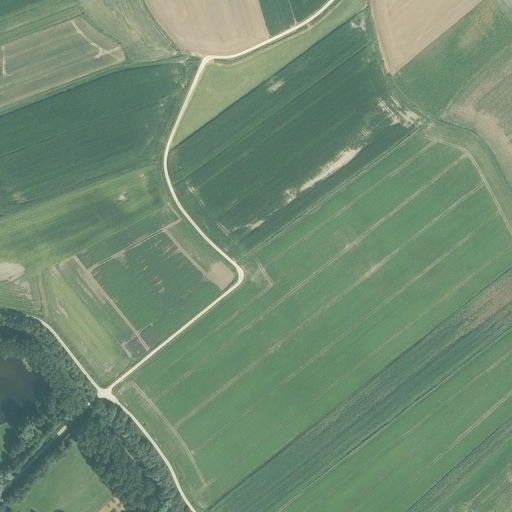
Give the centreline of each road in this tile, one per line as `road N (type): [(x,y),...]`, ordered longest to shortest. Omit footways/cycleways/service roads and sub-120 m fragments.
road 1 (unclassified): [(104,392),(241,276),(177,202),(165,170),(203,62),(294,28),(332,0)]
road 2 (unclassified): [(104,392),(157,446),(195,511)]
road 3 (unclassified): [(104,392),(0,494)]
road 4 (unclassified): [(0,309),(50,327),(104,392)]
